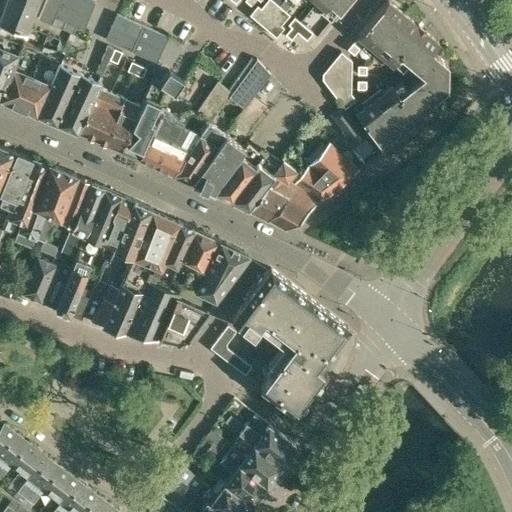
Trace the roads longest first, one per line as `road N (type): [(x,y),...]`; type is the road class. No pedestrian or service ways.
road 1 (residential): [(268,243),(0,123)]
road 2 (tertiary): [(263,511),(318,440),(388,323)]
road 3 (tertiary): [(388,323),(413,275),(511,139)]
road 4 (residential): [(191,359),(84,341),(0,302)]
road 5 (residential): [(511,463),(388,323)]
road 6 (residential): [(139,503),(222,389),(191,359)]
road 7 (residential): [(0,401),(139,503)]
road 8 (residential): [(388,323),(354,293),(268,243)]
road 9 (residential): [(191,359),(268,243)]
road 10 (residential): [(282,64),(261,48),(224,38),(175,0)]
